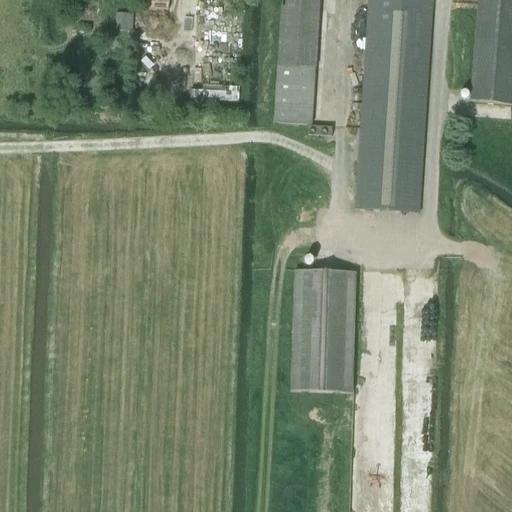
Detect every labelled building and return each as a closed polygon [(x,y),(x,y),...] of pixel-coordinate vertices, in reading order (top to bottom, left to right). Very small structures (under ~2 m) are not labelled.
[(148,0),(148,8),(170,9),(170,0),(148,0)] [(311,125),(319,0),(281,0),(273,123),(311,125)] [(418,215),(431,0),(367,0),(355,211),(418,215)] [(510,106),(511,83),(511,0),(476,0),(469,102),(510,106)] [(293,274),(290,394),(350,396),(354,276),(293,274)]
